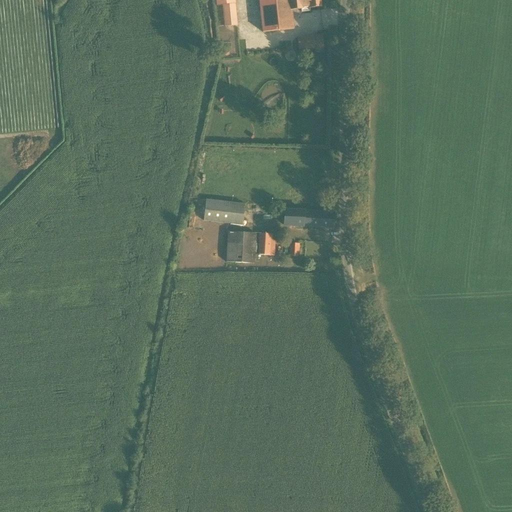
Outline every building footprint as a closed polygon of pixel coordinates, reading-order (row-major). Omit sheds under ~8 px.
[(309,11),(309,9),(321,8),(320,0),(259,0),(263,33),(294,30),(292,11),(301,10),(301,12),(309,11)] [(225,27),(237,26),(235,4),(223,6),(225,27)] [(311,36),(296,38),(297,51),(313,49),(311,36)] [(245,204),(206,200),(203,221),(242,226),(245,204)] [(333,228),(334,214),(305,212),(305,211),(285,210),(284,226),(333,228)] [(256,234),(228,233),(227,262),(254,264),(256,234)] [(273,235),(259,234),(258,255),(273,256),(274,240),(272,240),(273,235)] [(298,257),(299,244),(289,244),(288,257),(298,257)] [(328,258),(328,245),(306,245),(306,250),(299,250),(299,257),(328,258)]
